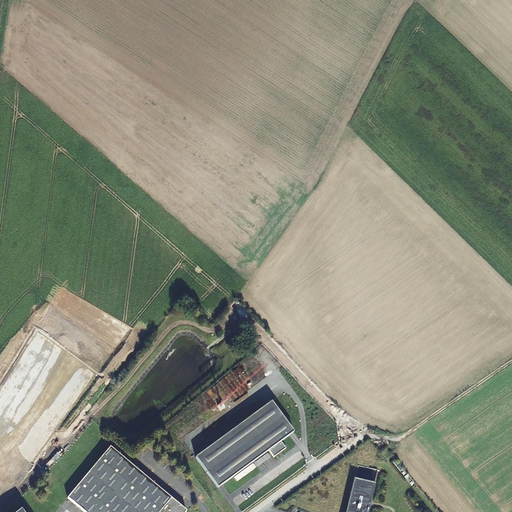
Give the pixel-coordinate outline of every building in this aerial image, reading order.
[(295,435),(273,404),(197,459),(219,490),(270,453),(275,459),(287,451),(282,444),(295,435)] [(163,511),(185,511),(111,448),(108,453),(163,511)] [(125,511),(163,511),(108,453),(90,474),(125,511)] [(84,511),(125,511),(90,474),(69,498),(84,511)] [(367,511),(374,485),(354,481),(346,511),(367,511)]
